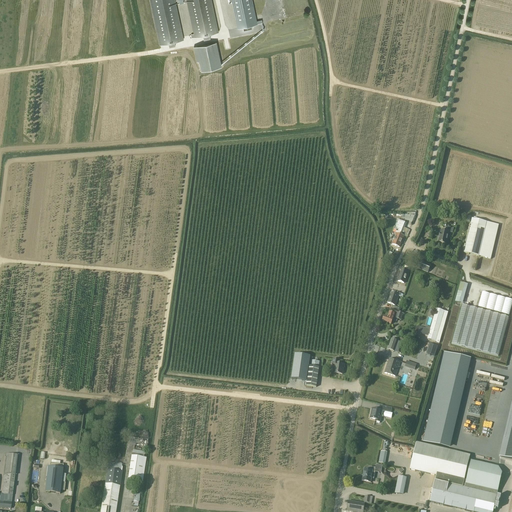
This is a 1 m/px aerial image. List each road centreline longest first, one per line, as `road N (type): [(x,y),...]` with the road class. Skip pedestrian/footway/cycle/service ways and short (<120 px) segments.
road 1 (unclassified): [(337,511),(367,346),(421,205),(468,0)]
road 2 (track): [(155,386),(354,409)]
road 3 (track): [(0,260),(172,274)]
road 4 (track): [(0,71),(161,50)]
road 5 (track): [(175,253),(151,406)]
